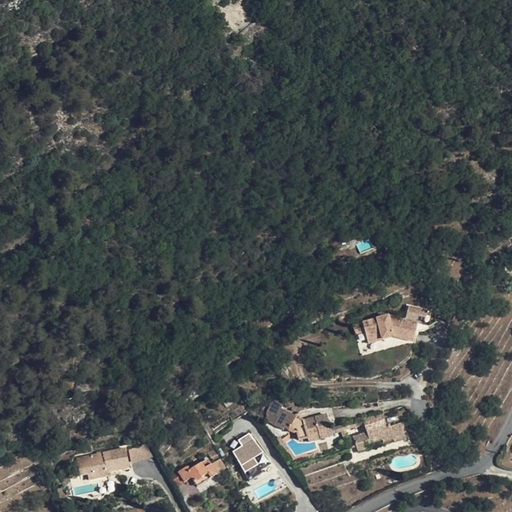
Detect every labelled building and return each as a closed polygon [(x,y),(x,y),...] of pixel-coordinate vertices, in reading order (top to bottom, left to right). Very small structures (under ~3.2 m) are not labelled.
[(428,312),(409,307),(405,321),(388,316),(363,323),(365,332),(368,344),(394,337),(414,342),(419,322),(425,323),(428,312)] [(365,332),(363,323),(353,326),(355,335),(365,332)] [(284,404),(274,399),(267,412),(267,421),(284,430),(285,428),(294,433),(297,432),(299,440),(308,438),(310,442),(333,436),(332,435),(331,430),(327,414),(304,420),(282,408),(284,404)] [(193,410),(189,405),(182,409),(186,414),(193,410)] [(387,425),(382,413),(363,419),(364,423),(367,432),(368,436),(363,437),(362,434),(353,437),(358,453),(367,449),(366,445),(382,439),(383,443),(393,439),(394,442),(406,438),(401,423),(391,427),(390,424),(387,425)] [(177,419),(172,414),(164,422),(169,427),(177,419)] [(363,419),(343,426),(344,430),(364,423),(363,419)] [(344,430),(343,426),(331,430),(332,435),(342,431),(345,439),(347,438),(344,430)] [(247,477),(269,466),(252,432),(230,443),(247,477)] [(290,452),(280,437),(276,439),(287,454),(290,452)] [(130,449),(129,449),(131,462),(153,456),(146,445),(130,449)] [(130,468),(126,448),(77,457),(80,476),(88,475),(97,473),(98,479),(109,477),(109,473),(130,468)] [(212,465),(208,459),(188,471),(186,468),(180,472),(178,469),(169,474),(171,478),(176,487),(185,482),(192,478),(195,483),(208,475),(210,479),(211,479),(218,474),(217,473),(212,465)] [(225,469),(219,460),(212,465),(217,473),(225,469)] [(189,466),(186,462),(177,468),(178,469),(180,472),(186,468),(189,466)] [(98,479),(97,473),(88,475),(89,481),(98,479)] [(210,479),(208,475),(195,483),(198,487),(210,479)] [(64,490),(59,491),(63,502),(68,501),(64,490)]
